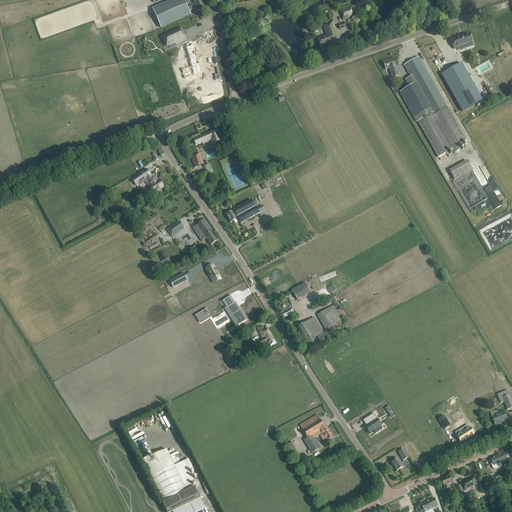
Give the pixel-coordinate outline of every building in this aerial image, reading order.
[(190,15),(183,0),(174,0),(153,9),(161,28),(190,15)] [(206,8),(201,0),(198,0),(191,3),(191,4),(187,6),(189,10),(197,7),(199,12),(206,8)] [(339,11),(343,20),(355,16),(352,6),(339,11)] [(329,34),(317,39),(321,48),(330,45),(331,45),(340,42),(333,22),(323,26),(325,31),(327,30),(329,34)] [(180,28),(161,36),(165,44),(167,43),(168,46),(183,39),(182,36),(184,36),(180,28)] [(462,35),(452,38),(455,47),(465,44),(464,43),(466,43),(467,43),(468,46),(474,44),(473,41),(474,40),(473,36),(471,32),(462,36),(462,35)] [(201,72),(192,45),(185,47),(183,48),(184,49),(185,49),(186,52),(183,53),(185,57),(188,56),(191,65),(181,69),(184,78),(201,72)] [(410,77),(431,113),(433,115),(437,113),(448,107),(421,61),(419,57),(404,65),(406,70),(410,77)] [(385,70),(389,68),(392,78),(399,76),(395,63),(394,59),(383,62),(385,70)] [(461,63),(441,75),(462,112),(482,100),(461,63)] [(433,115),(431,113),(410,77),(405,80),(408,87),(399,92),(416,122),(418,121),(418,124),(419,123),(433,115)] [(467,141),(448,107),(419,123),(438,157),(451,149),(454,153),(461,149),(459,146),(467,141)] [(203,144),(207,142),(210,141),(214,148),(217,147),(217,148),(223,146),(216,130),(193,140),(195,146),(202,143),(203,144)] [(196,156),(195,154),(190,156),(195,168),(203,164),(199,155),(196,156)] [(449,170),(454,180),(472,170),(467,160),(449,170)] [(151,178),(149,176),(150,175),(145,168),(146,170),(132,180),(136,185),(139,183),(141,184),(146,180),(146,181),(148,180),(152,184),(150,186),(151,187),(150,188),(150,190),(150,191),(151,192),(153,193),(153,192),(162,186),(164,189),(165,189),(160,182),(157,183),(153,177),(151,178)] [(253,202),(252,200),(230,212),(226,215),(230,223),(238,219),(241,224),(245,221),(265,210),(262,205),(257,209),(254,205),(257,204),(255,201),(253,202)] [(204,220),(200,223),(193,227),(202,241),(206,238),(211,246),(218,241),(204,220)] [(166,230),(171,237),(184,228),(179,221),(166,230)] [(165,271),(171,267),(169,262),(162,265),(165,271)] [(212,265),(205,269),(212,280),(219,276),(212,265)] [(229,297),(223,301),(238,325),(245,321),(234,303),(233,304),(229,297)] [(326,331),(317,337),(322,345),(331,340),(327,334),(346,323),(335,304),(317,315),(326,331)] [(199,321),(209,315),(206,310),(207,309),(205,309),(196,315),(195,316),(196,315),(199,321)] [(314,317),(302,325),(297,327),(306,341),(310,349),(315,346),(317,344),(314,338),(323,333),(314,317)] [(259,333),(262,339),(255,343),(258,350),(268,345),(269,347),(271,345),(276,343),(267,328),(264,330),(262,326),(257,329),(259,333)] [(349,388),(341,393),(344,398),(345,400),(346,400),(349,404),(354,401),(355,402),(354,403),(358,408),(365,403),(362,398),(357,401),(356,400),(356,399),(349,388)] [(504,402),(505,405),(507,410),(511,407),(511,402),(509,395),(508,395),(507,391),(497,395),(500,403),(504,402)] [(389,406),(387,407),(385,408),(392,418),(393,417),(395,415),(389,406)] [(499,414),(492,417),(494,423),(494,424),(495,424),(495,425),(502,423),(501,422),(507,419),(507,420),(508,420),(504,411),(499,413),(499,414)] [(374,413),(363,421),(365,424),(366,424),(367,425),(365,427),(369,434),(374,431),(381,426),(382,425),(374,413)] [(312,418),(299,425),(307,438),(303,440),(311,454),(321,448),(315,438),(321,434),(325,442),(329,440),(333,437),(329,429),(328,430),(326,427),(324,428),(320,420),(317,415),(312,418)] [(444,429),(450,425),(444,416),(438,419),(444,429)] [(470,424),(457,432),(462,441),(466,439),(467,440),(470,438),(469,437),(475,434),(470,424)] [(435,452),(432,448),(437,445),(432,438),(427,441),(430,445),(424,449),(425,451),(421,453),(418,447),(414,449),(421,461),(429,456),(429,457),(435,453),(435,452)] [(288,445),(297,462),(302,459),(293,442),(288,445)] [(398,452),(403,461),(409,457),(404,449),(398,452)] [(164,503),(193,488),(190,482),(194,480),(190,472),(194,470),(188,459),(175,466),(167,450),(152,457),(152,455),(146,458),(147,459),(144,461),(164,503)] [(507,451),(497,455),(501,463),(508,460),(510,466),(511,464),(511,457),(510,458),(507,451)] [(492,463),(491,463),(493,468),(493,469),(494,469),(495,470),(496,470),(496,469),(502,467),(501,463),(497,455),(490,459),(492,463)] [(392,463),(397,471),(403,467),(398,459),(392,463)] [(440,480),(445,489),(449,487),(449,485),(452,484),(449,476),(440,480)] [(462,483),(465,490),(477,485),(474,478),(462,483)] [(460,497),(464,495),(460,485),(456,487),(460,497)] [(423,511),(425,511),(434,511),(436,511),(434,508),(438,506),(434,498),(420,505),(423,511)] [(206,511),(200,499),(173,511),(206,511)]
